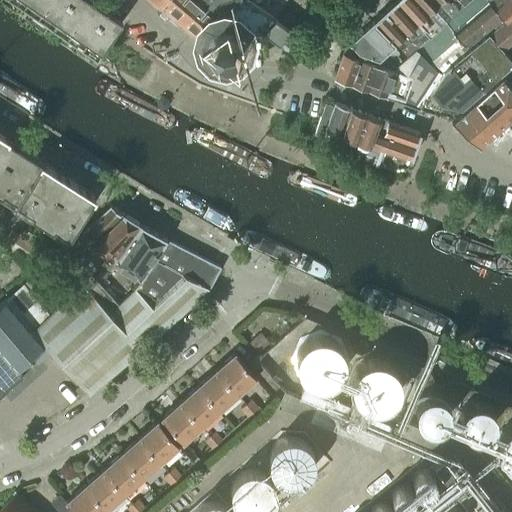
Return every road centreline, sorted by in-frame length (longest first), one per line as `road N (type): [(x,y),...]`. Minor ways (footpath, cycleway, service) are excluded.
road 1 (residential): [(0,468),(82,424),(254,277)]
road 2 (residential): [(254,277),(0,117)]
road 3 (unclassified): [(511,387),(254,277)]
road 4 (residential): [(511,174),(475,159),(437,129),(313,83)]
road 5 (residential): [(313,83),(202,70),(133,0)]
